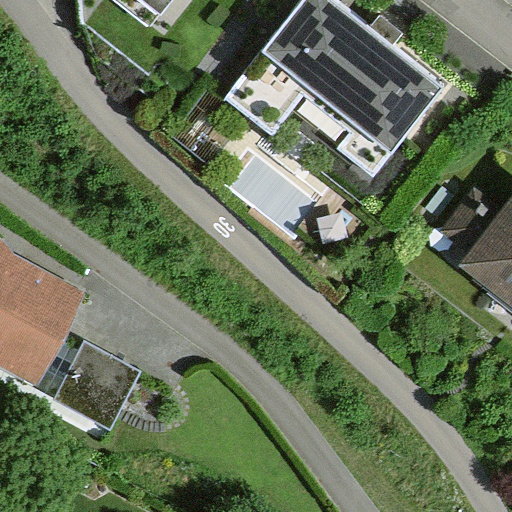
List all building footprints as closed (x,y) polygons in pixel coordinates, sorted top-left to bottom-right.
[(149,0),(165,14),(174,0),(149,0)] [(461,91),(342,0),(312,0),(237,98),(375,203),(461,91)] [(289,225),(305,198),(256,169),(240,197),(289,225)] [(511,195),(469,249),(511,283),(511,195)] [(88,293),(0,249),(0,347),(49,372),(88,293)] [(141,375),(90,345),(60,396),(111,426),(141,375)]
